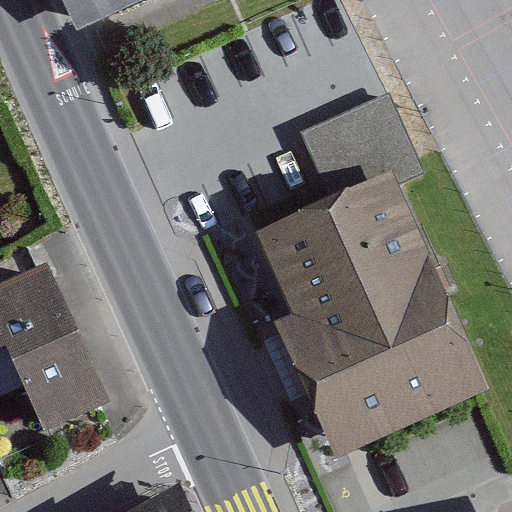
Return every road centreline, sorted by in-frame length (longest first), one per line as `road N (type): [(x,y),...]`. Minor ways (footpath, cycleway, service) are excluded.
road 1 (secondary): [(17,0),(208,410)]
road 2 (residential): [(41,511),(208,410)]
